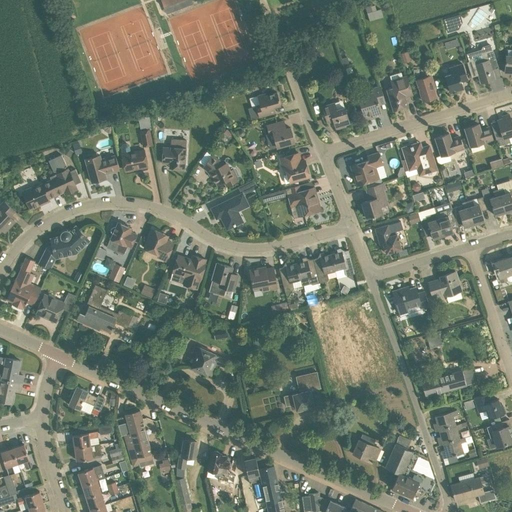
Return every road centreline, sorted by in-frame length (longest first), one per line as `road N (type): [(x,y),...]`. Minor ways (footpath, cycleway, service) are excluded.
road 1 (residential): [(0,277),(32,232),(104,204),(146,204),(225,243),(263,249),(350,226)]
road 2 (tertiary): [(404,508),(59,356)]
road 3 (residential): [(444,511),(371,277)]
road 4 (residential): [(511,94),(323,153)]
road 5 (residential): [(323,153),(262,0)]
road 6 (residential): [(470,245),(511,378)]
